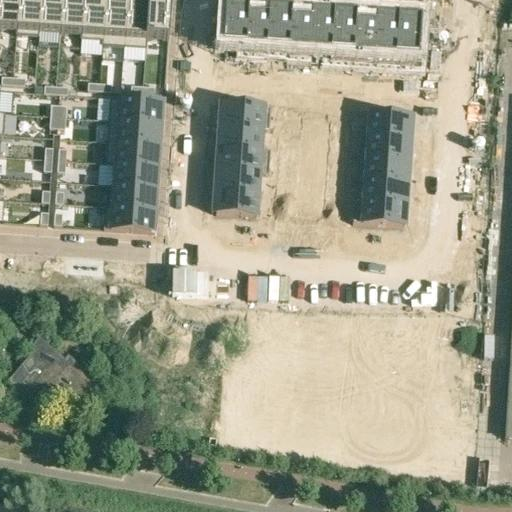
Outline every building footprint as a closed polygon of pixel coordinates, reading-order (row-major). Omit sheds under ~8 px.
[(16,0),(0,0),(0,33),(14,34),(16,0)] [(38,0),(16,0),(14,34),(36,35),(38,0)] [(59,0),(38,0),(36,35),(57,37),(59,0)] [(81,0),(59,0),(57,37),(79,38),(81,0)] [(103,0),(81,0),(79,38),(101,40),(103,0)] [(124,0),(103,0),(101,40),(122,41),(124,0)] [(146,1),(130,0),(124,0),(122,41),(144,43),(146,3),(146,1)] [(169,4),(146,3),(144,43),(166,44),(169,4)] [(247,9),(224,7),(222,46),(244,48),(247,9)] [(268,10),(247,9),(244,48),(266,49),(268,10)] [(290,12),(268,10),(266,49),(287,51),(290,12)] [(311,13),(290,12),(287,51),(309,52),(311,13)] [(333,15),(311,13),(309,52),(330,54),(333,15)] [(354,16),(333,15),(330,54),(352,55),(354,16)] [(376,18),(354,16),(352,55),(373,57),(376,18)] [(398,19),(376,18),(373,57),(395,58),(398,19)] [(420,21),(398,19),(395,58),(418,60),(420,21)] [(13,89),(13,81),(1,80),(1,88),(13,89)] [(25,82),(13,81),(13,89),(24,90),(25,82)] [(99,95),(99,87),(88,86),(87,94),(99,95)] [(111,88),(99,87),(99,95),(110,96),(111,88)] [(55,98),(56,90),(44,89),(43,97),(55,98)] [(142,98),(142,90),(131,89),(130,97),(142,98)] [(67,91),(56,90),(55,98),(67,99),(67,91)] [(154,91),(142,90),(142,98),(154,99),(154,91)] [(241,103),(241,95),(229,94),(229,102),(241,103)] [(253,96),(241,95),(241,103),(252,103),(253,96)] [(283,106),(284,98),(272,97),(272,105),(283,106)] [(296,99),(284,98),(283,106),(295,106),(296,99)] [(158,106),(118,103),(116,125),(156,128),(158,106)] [(358,103),(358,111),(369,112),(370,104),(358,103)] [(391,113),(392,105),(380,105),(380,112),(391,113)] [(403,106),(392,105),(391,113),(403,114),(403,106)] [(327,107),(315,106),(314,114),(326,115),(327,107)] [(229,108),(222,107),(220,130),(260,133),(262,110),(252,110),(240,109),(229,108)] [(338,108),(327,107),(326,115),(338,115),(338,108)] [(58,121),(58,109),(51,109),(50,120),(58,121)] [(65,121),(66,110),(58,109),(58,121),(65,121)] [(408,121),(368,118),(366,140),(407,142),(408,121)] [(57,133),(58,121),(50,120),(49,132),(57,133)] [(65,133),(65,121),(58,121),(57,133),(65,133)] [(314,124),(307,124),(306,136),(313,136),(314,124)] [(322,125),(314,124),(313,136),(321,137),(322,125)] [(156,128),(116,125),(115,147),(155,150),(156,128)] [(260,133),(220,130),(219,152),(259,154),(260,133)] [(305,147),(313,148),(313,136),(306,136),(305,147)] [(321,137),(313,136),(313,148),(320,148),(321,137)] [(407,142),(366,140),(365,161),(405,164),(407,142)] [(155,150),(115,147),(113,169),(153,171),(155,150)] [(52,164),(53,152),(45,151),(44,163),(52,164)] [(65,165),(66,153),(58,152),(57,164),(65,165)] [(259,154),(219,152),(217,173),(257,176),(259,154)] [(405,164),(365,161),(363,183),(404,186),(405,164)] [(51,175),(52,164),(44,163),(43,175),(51,175)] [(64,176),(65,165),(57,164),(57,176),(64,176)] [(309,168),(301,167),(301,179),(308,179),(309,168)] [(322,180),(323,168),(315,168),(314,180),(322,180)] [(153,171),(113,169),(112,190),(152,193),(153,171)] [(257,176),(217,173),(216,195),(256,197),(257,176)] [(307,191),(308,179),(301,179),(300,190),(307,191)] [(321,192),(322,180),(314,180),(314,191),(321,192)] [(404,186),(363,183),(362,205),(402,207),(404,186)] [(152,193),(112,190),(111,212),(151,214),(152,193)] [(49,207),(50,195),(42,194),(41,206),(49,207)] [(55,195),(54,207),(62,208),(63,196),(55,195)] [(256,197),(216,195),(214,217),(254,220),(256,197)] [(402,207),(362,205),(361,227),(401,230),(402,207)] [(306,212),(298,211),(297,223),(305,223),(306,212)] [(151,214),(111,212),(109,234),(149,237),(151,214)] [(320,213),(312,212),(311,224),(319,224),(320,213)] [(47,228),(48,216),(40,216),(40,228),(47,228)] [(54,217),(53,229),(61,229),(62,217),(54,217)] [(438,309),(437,298),(413,300),(414,311),(438,309)] [(400,326),(399,348),(415,349),(415,326),(400,326)] [(68,403),(85,418),(104,395),(88,381),(91,378),(68,358),(64,362),(47,347),(50,343),(42,336),(25,356),(28,359),(7,384),(38,411),(59,385),(73,397),(68,403)] [(465,361),(464,371),(480,373),(481,363),(465,361)] [(222,424),(221,397),(196,398),(198,427),(203,427),(204,437),(209,436),(209,425),(222,424)] [(445,479),(445,466),(423,468),(424,480),(445,479)]
